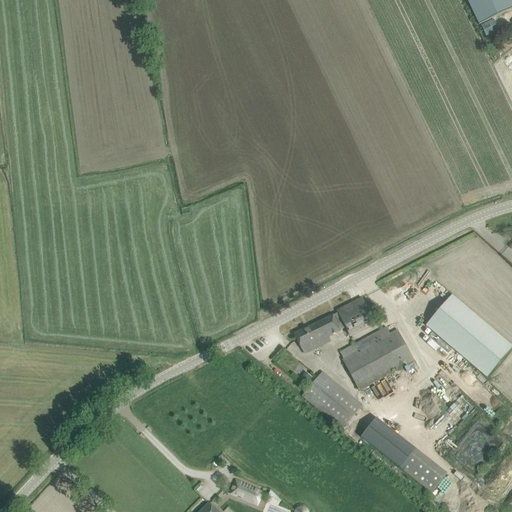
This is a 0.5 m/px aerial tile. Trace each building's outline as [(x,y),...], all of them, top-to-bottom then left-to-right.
[(511,3),(510,0),(466,0),(478,25),(511,8),(511,3)] [(511,347),(511,346),(452,296),(426,326),(487,378),(511,347)] [(337,311),(349,336),(374,323),(362,298),(337,311)] [(333,315),(294,334),(301,349),(328,336),(328,337),(340,331),(333,315)] [(339,353),(360,391),(414,362),(397,330),(390,334),(386,327),(339,353)] [(302,396),(310,403),(341,429),(361,405),(322,372),(302,396)] [(307,373),(302,379),(308,384),(313,378),(307,373)] [(448,472),(376,418),(360,438),(433,492),(448,472)] [(251,489),(224,486),(223,500),(242,502),(243,495),(250,496),(251,489)] [(270,489),(268,496),(281,501),(281,500),(279,499),(280,498),(271,490),(270,489)] [(209,503),(200,511),(217,511),(216,511),(209,503)]
